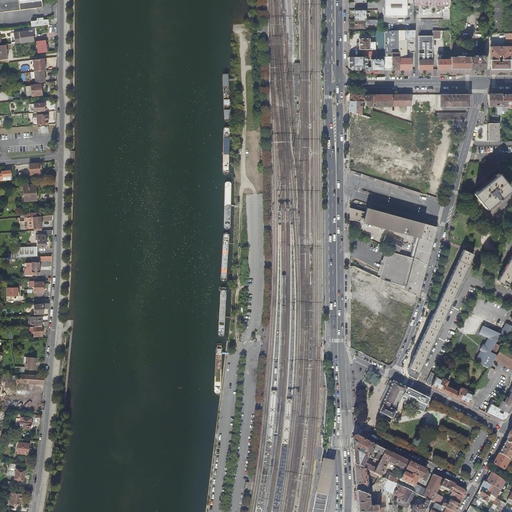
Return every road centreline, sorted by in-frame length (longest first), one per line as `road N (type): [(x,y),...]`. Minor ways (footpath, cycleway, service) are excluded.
road 1 (residential): [(61,157),(48,393),(32,511)]
road 2 (primary): [(340,352),(338,83)]
road 3 (primary): [(328,87),(333,353)]
road 4 (track): [(243,182),(239,348)]
road 5 (primary): [(333,353),(338,511)]
road 6 (residential): [(60,0),(61,157)]
road 7 (residential): [(345,424),(473,489)]
road 8 (track): [(243,182),(244,39)]
road 9 (residential): [(446,218),(479,80)]
road 10 (tertiary): [(479,80),(338,83)]
